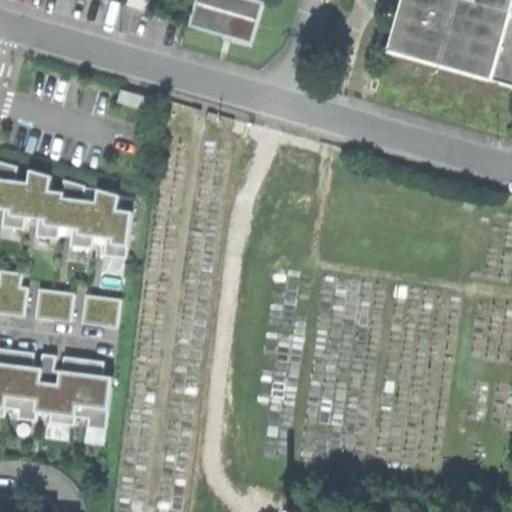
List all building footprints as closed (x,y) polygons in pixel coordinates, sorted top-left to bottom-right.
[(251,0),(199,0),(192,26),(253,43),(264,4),(251,0)] [(511,0),(404,0),(391,52),(511,86),(511,0)] [(122,91),(119,103),(144,110),(147,98),(122,91)] [(0,162),(0,209),(1,209),(5,210),(3,227),(26,230),(27,218),(34,219),(40,220),(37,237),(60,240),(61,228),(67,229),(74,229),(72,246),(94,249),(95,238),(103,239),(108,239),(105,256),(128,259),(134,213),(119,211),(121,196),(99,190),(97,203),(85,201),(87,187),(65,180),(63,193),(51,191),(53,177),(31,171),(30,183),(17,182),(19,167),(0,162)] [(0,285),(0,284),(0,313),(26,317),(29,288),(22,287),(24,274),(2,271),(0,285)] [(76,294),(41,290),(37,318),(72,323),(76,294)] [(123,300),(87,296),(83,324),(119,328),(123,300)] [(0,416),(6,418),(7,409),(20,410),(19,419),(38,421),(39,413),(52,414),(51,423),(76,426),(77,417),(90,419),(89,428),(107,430),(113,388),(107,387),(103,386),(106,362),(66,357),(64,372),(60,371),(56,371),(58,356),(43,354),(40,379),(36,378),(33,378),(36,353),(0,348),(0,416)]
